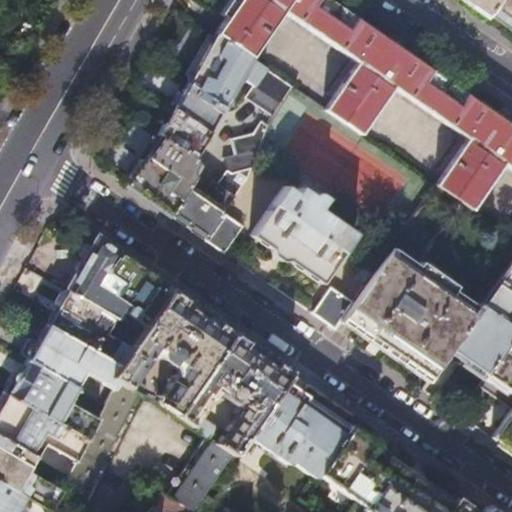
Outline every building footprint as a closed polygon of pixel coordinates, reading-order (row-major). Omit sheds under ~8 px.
[(236,0),(215,31),(250,55),(282,9),(353,58),(320,104),(360,132),(392,86),(462,134),(430,181),(434,183),(471,208),(503,163),(511,169),(511,125),(419,61),(349,13),(330,0),(236,0)] [(482,0),(488,4),(497,11),(504,0),(482,0)] [(511,0),(504,0),(497,11),(511,20),(511,0)] [(266,66),(250,55),(215,31),(202,53),(186,80),(224,106),(242,76),(253,84),(266,66)] [(278,74),(266,66),(253,84),(248,91),(260,100),(278,74)] [(293,85),(278,74),(260,100),(275,110),(293,85)] [(224,106),(186,80),(178,93),(171,106),(209,132),(224,106)] [(171,106),(163,120),(156,131),(161,134),(194,157),(209,132),(171,106)] [(258,148),(267,125),(260,121),(253,131),(230,138),(234,153),(258,148)] [(194,158),(194,157),(161,134),(143,160),(127,184),(145,196),(169,213),(185,187),(186,185),(188,185),(195,162),(194,158)] [(251,165),(258,148),(234,153),(223,156),(226,168),(233,171),(251,165)] [(217,183),(233,194),(249,171),(251,165),(233,171),(226,168),(217,183)] [(203,237),(221,211),(233,194),(217,183),(211,179),(201,197),(185,187),(169,213),(177,218),(197,232),(203,237)] [(320,282),(354,233),(320,208),(326,198),(322,194),(323,192),(303,179),(295,192),(284,184),(250,234),(279,254),(320,282)] [(203,237),(224,251),(241,224),(221,211),(203,237)] [(107,272),(120,252),(109,244),(97,236),(77,270),(66,289),(109,314),(115,306),(119,308),(123,302),(124,301),(115,294),(123,283),(107,272)] [(445,354),(480,304),(475,300),(473,303),(390,247),(353,302),(343,316),(359,327),(408,361),(430,376),(445,354)] [(138,332),(170,286),(142,267),(120,252),(107,272),(123,283),(115,294),(124,301),(123,302),(128,305),(124,312),(125,313),(134,318),(129,326),(138,332)] [(483,374),(511,332),(511,325),(500,317),(511,299),(511,257),(480,304),(445,354),(459,363),(462,360),(471,366),(483,374)] [(118,379),(141,394),(145,386),(135,379),(148,358),(156,355),(173,366),(174,374),(158,395),(158,402),(174,413),(231,329),(206,312),(170,286),(138,332),(129,345),(116,364),(109,374),(118,379)] [(343,316),(353,302),(330,286),(312,312),(335,328),(343,316)] [(46,323),(116,364),(129,345),(106,332),(115,317),(109,314),(66,289),(56,306),(46,323)] [(84,373),(112,390),(118,379),(109,374),(116,364),(46,323),(36,340),(26,358),(75,387),(84,373)] [(244,434),(282,379),(289,369),(264,352),(231,329),(174,413),(206,435),(231,452),(244,434)] [(511,332),(483,374),(481,378),(498,390),(511,399),(511,332)] [(6,393),(87,439),(97,418),(69,402),(77,388),(75,387),(26,358),(17,375),(9,387),(6,393)] [(61,489),(58,495),(85,508),(143,395),(141,394),(118,379),(112,390),(105,404),(97,418),(87,439),(76,460),(68,474),(61,489)] [(282,379),(244,434),(287,463),(289,460),(312,476),(348,423),(350,421),(348,419),(343,425),(321,410),(304,399),(306,395),(298,390),(282,379)] [(0,434),(36,456),(44,443),(76,460),(87,439),(6,393),(0,403),(0,434)] [(511,450),(511,407),(492,437),(511,450)] [(348,423),(312,476),(324,484),(328,481),(347,494),(356,500),(386,457),(379,452),(383,447),(368,437),(348,423)] [(0,481),(50,511),(58,495),(61,489),(28,470),(36,456),(0,434),(0,481)] [(231,452),(206,435),(165,495),(186,506),(192,509),(231,452)] [(475,511),(460,501),(450,494),(446,500),(410,474),(386,457),(356,500),(363,505),(361,508),(366,511),(475,511)] [(0,511),(49,511),(50,511),(0,481),(0,511)] [(158,491),(144,511),(182,511),(186,506),(165,495),(158,491)] [(199,511),(205,511),(214,500),(206,494),(195,509),(199,511)]
